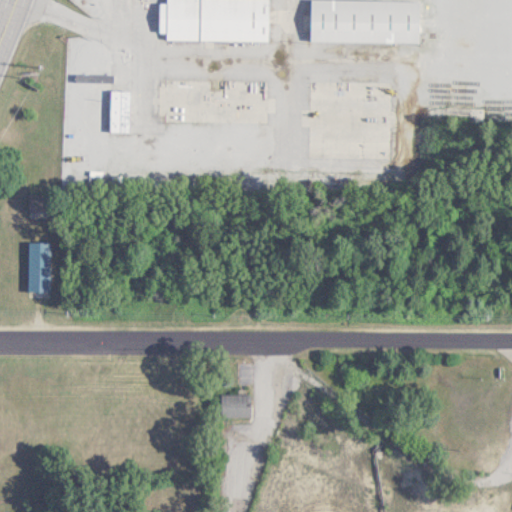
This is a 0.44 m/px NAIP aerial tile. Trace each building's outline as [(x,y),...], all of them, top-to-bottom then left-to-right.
[(165,40),(268,40),(268,0),(158,0),(159,33),(165,33),(165,40)] [(419,42),(418,0),(309,0),(310,41),(419,42)] [(164,124),(266,125),(267,80),(165,78),(165,85),(159,85),(158,115),(164,115),(164,124)] [(390,82),(309,81),(308,157),(390,157),(390,82)] [(30,216),(45,216),(45,202),(30,202),(30,216)] [(50,242),(28,242),(28,293),(49,293),(50,242)] [(250,394),(220,394),(220,417),(250,417),(250,394)]
